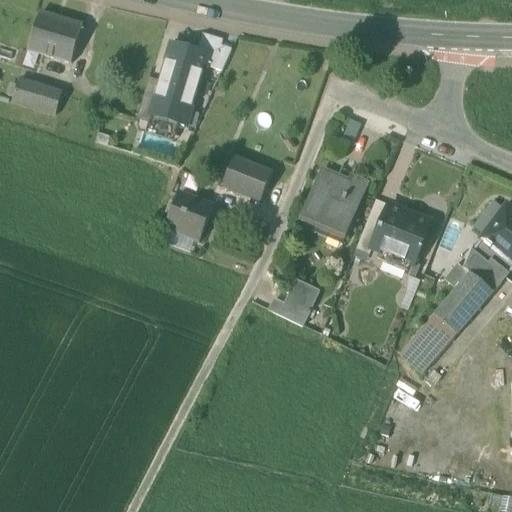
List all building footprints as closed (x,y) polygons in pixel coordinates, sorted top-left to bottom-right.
[(42,55),(69,64),(80,29),(39,15),(27,50),(42,55)] [(223,41),(202,35),(196,52),(207,56),(204,67),(221,72),(231,51),(221,47),(223,41)] [(196,52),(172,45),(160,82),(149,116),(183,127),(188,112),(190,113),(204,67),(207,56),(196,52)] [(138,113),(149,116),(160,82),(148,79),(138,113)] [(10,104),(27,110),(34,86),(17,80),(10,104)] [(62,95),(34,86),(27,110),(54,119),(62,95)] [(221,190),(260,205),(272,174),(233,158),(221,190)] [(302,221),(343,239),(364,190),(350,184),(348,189),(321,177),(302,221)] [(197,240),(200,241),(213,210),(178,196),(165,227),(167,228),(197,240)] [(355,253),(367,258),(370,250),(386,212),(374,207),(355,253)] [(480,241),(511,266),(511,213),(506,208),(480,241)] [(370,250),(411,267),(428,225),(412,219),(411,222),(386,212),(370,250)] [(197,240),(167,228),(161,242),(191,254),(197,240)] [(470,246),(462,267),(462,269),(469,275),(470,274),(492,293),(511,269),(511,266),(480,241),(475,247),(470,246)] [(443,280),(456,291),(469,275),(462,269),(462,267),(457,263),(443,280)] [(470,274),(469,275),(456,291),(433,317),(456,336),(492,293),(470,274)] [(400,309),(409,312),(421,282),(409,278),(406,294),(400,309)] [(269,312),(301,328),(318,294),(294,283),(283,305),(274,301),(269,312)] [(423,375),(456,336),(433,317),(409,345),(403,359),(423,375)] [(499,511),(503,498),(491,495),(487,511),(499,511)] [(511,511),(511,499),(503,498),(499,511),(511,511)]
